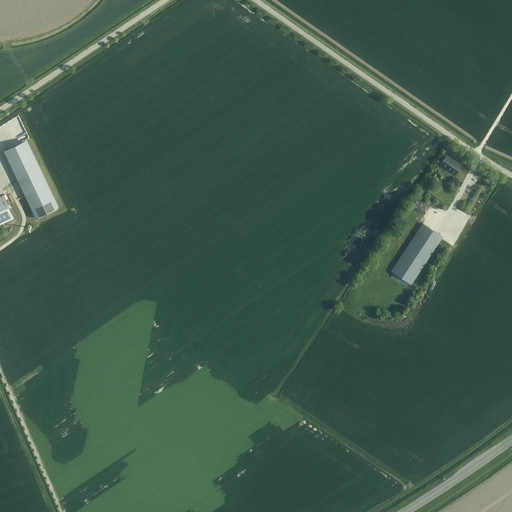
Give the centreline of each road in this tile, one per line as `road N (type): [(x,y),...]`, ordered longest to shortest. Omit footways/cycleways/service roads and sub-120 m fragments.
road 1 (unclassified): [(511,174),(254,0)]
road 2 (unclassified): [(0,110),(166,0)]
road 3 (trunk): [(407,511),(511,443)]
